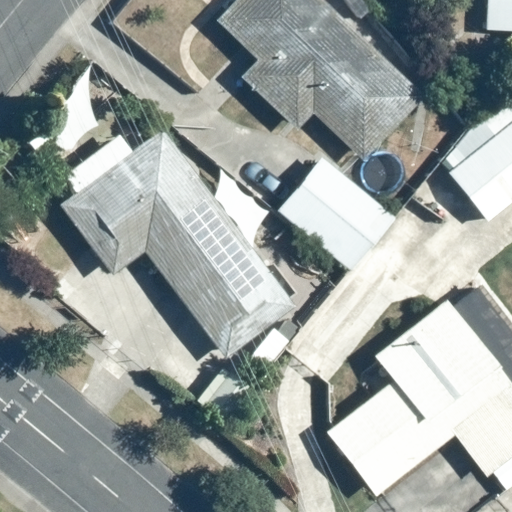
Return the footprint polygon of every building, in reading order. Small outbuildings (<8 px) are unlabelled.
[(419,97),(319,0),(228,0),(210,19),(254,61),(239,76),(293,128),(308,112),(358,160),(419,97)] [(511,52),(511,0),(482,0),(482,30),(502,31),(501,53),(511,52)] [(485,223),(498,211),(511,227),(511,108),(510,106),(501,114),(438,167),(485,223)] [(224,361),(235,352),(252,373),(287,346),(271,325),(290,310),(202,196),(208,191),(157,126),(124,151),(112,136),(58,177),(72,196),(57,207),(110,276),(140,252),(224,361)] [(391,218),(317,157),(272,211),(308,241),(291,262),(328,294),(346,272),(391,218)] [(511,482),(511,388),(498,370),(485,353),(511,331),(511,322),(478,280),(448,305),(444,301),(373,355),(392,380),(389,382),(323,432),(372,496),(451,436),(486,481),(491,478),(501,491),(511,482)] [(245,390),(220,369),(193,402),(218,422),(245,390)]
